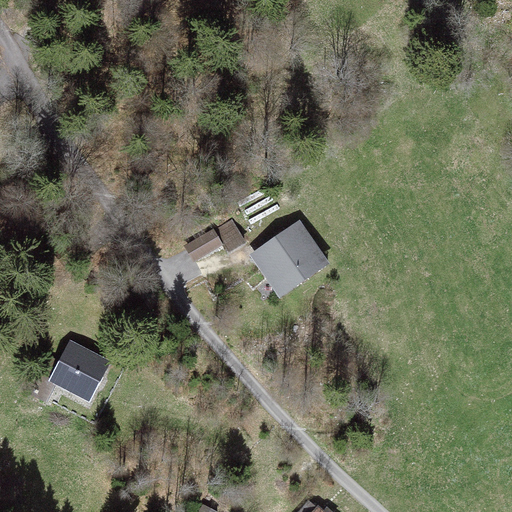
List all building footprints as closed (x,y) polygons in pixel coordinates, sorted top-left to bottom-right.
[(244,242),(230,220),(215,229),(228,251),(244,242)] [(221,244),(213,231),(187,247),(194,260),(221,244)] [(318,262),(297,232),(260,258),(281,288),(318,262)] [(64,266),(79,253),(70,241),(55,254),(64,266)] [(87,398),(105,363),(72,346),(62,366),(51,360),(34,393),(46,399),(55,382),(87,398)] [(318,511),(309,503),(300,511),(328,511),(326,510),(323,511),(318,511)]
